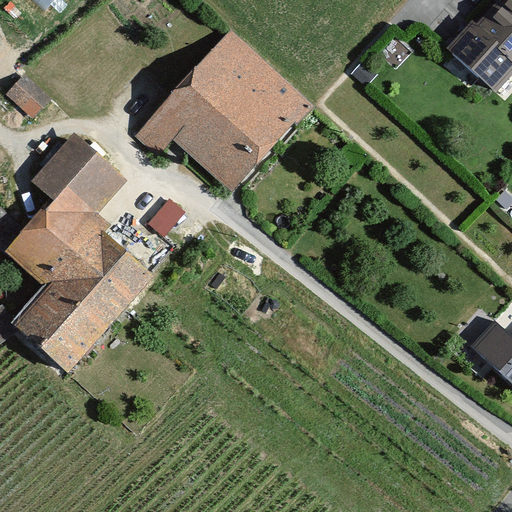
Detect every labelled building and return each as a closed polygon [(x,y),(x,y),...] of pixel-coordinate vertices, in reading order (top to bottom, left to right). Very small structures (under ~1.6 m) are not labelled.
[(32,0),(46,12),(57,0),(32,0)] [(464,24),(441,50),(493,93),(511,70),(511,0),(496,0),(470,30),(464,24)] [(253,29),(151,127),(174,150),(193,137),(252,190),(339,104),(253,29)] [(68,91),(41,70),(22,90),(51,113),(68,91)] [(126,182),(73,137),(36,182),(53,196),(7,251),(50,286),(17,326),(68,368),(144,276),(87,228),(126,182)] [(185,213),(170,201),(151,224),(164,235),(185,213)] [(0,245),(3,249),(23,228),(0,205),(0,245)] [(0,343),(13,335),(7,327),(15,318),(2,306),(0,308),(0,343)] [(470,349),(511,387),(511,335),(496,321),(470,349)]
